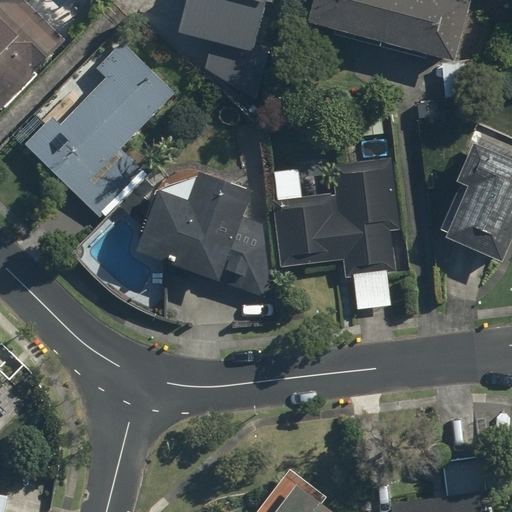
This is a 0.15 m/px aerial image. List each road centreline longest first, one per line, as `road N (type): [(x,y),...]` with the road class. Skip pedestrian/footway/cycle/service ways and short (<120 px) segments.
road 1 (residential): [(137,388),(172,394),(476,354)]
road 2 (residential): [(0,265),(104,369),(137,388)]
road 3 (residential): [(137,388),(105,511)]
